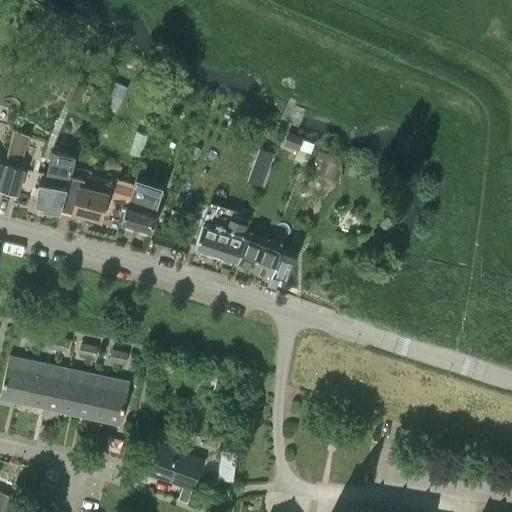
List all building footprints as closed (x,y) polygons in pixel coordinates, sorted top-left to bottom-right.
[(288,102),(283,121),(301,125),(305,106),(288,102)] [(139,125),(136,131),(148,135),(150,129),(139,125)] [(284,142),(299,148),(302,139),(288,133),(284,142)] [(60,212),(61,211),(69,176),(70,171),(72,172),(75,156),(52,150),(44,182),(39,181),(35,203),(44,206),(44,208),(60,212)] [(312,169),(337,179),(342,167),(340,158),(320,150),(312,169)] [(16,193),(22,168),(7,164),(0,189),(16,193)] [(84,180),(69,176),(61,211),(100,221),(104,208),(106,208),(108,197),(107,197),(108,193),(82,187),(84,180)] [(111,197),(128,202),(132,185),(115,181),(111,197)] [(149,186),(135,182),(122,225),(150,233),(157,209),(161,198),(147,194),(149,186)] [(305,228),(312,224),(306,214),(299,218),(305,228)] [(237,259),(244,238),(203,224),(196,245),(237,259)] [(236,262),(254,269),(263,245),(244,238),(237,259),(236,262)] [(282,254),(279,253),(280,251),(263,245),(254,269),(272,275),(274,268),(276,269),(275,274),(287,278),(296,251),(284,247),(282,254)] [(37,333),(28,331),(26,344),(34,345),(37,333)] [(49,348),(57,349),(59,337),(51,336),(49,348)] [(59,337),(57,349),(64,351),(67,339),(59,337)] [(81,342),(78,355),(86,357),(89,344),(81,342)] [(89,344),(86,357),(94,358),(96,346),(89,344)] [(109,362),(117,363),(119,351),(111,349),(109,362)] [(119,351),(117,363),(125,365),(127,352),(119,351)] [(0,395),(17,399),(24,366),(26,359),(8,355),(0,393),(0,395)] [(43,362),(26,359),(24,366),(17,399),(34,403),(43,362)] [(51,406),(60,366),(43,362),(34,403),(51,406)] [(77,369),(60,366),(51,406),(68,410),(77,369)] [(85,413),(94,373),(77,369),(68,410),(85,413)] [(111,377),(94,373),(85,413),(102,417),(111,377)] [(223,376),(218,390),(230,394),(235,380),(223,376)] [(111,377),(102,417),(120,421),(128,381),(111,377)] [(164,395),(165,385),(158,384),(156,394),(164,395)] [(187,501),(204,457),(159,441),(147,472),(182,485),(178,498),(187,501)] [(217,479),(232,481),(236,451),(220,449),(217,479)] [(0,501),(12,507),(16,499),(0,491),(0,501)] [(16,499),(12,507),(20,510),(22,501),(16,499)] [(0,501),(0,511),(10,511),(12,507),(0,501)] [(403,511),(404,511),(401,511),(400,511),(390,511),(380,510),(380,507),(377,507),(377,510),(357,506),(358,503),(355,502),(354,506),(350,505),(349,511),(403,511)]
